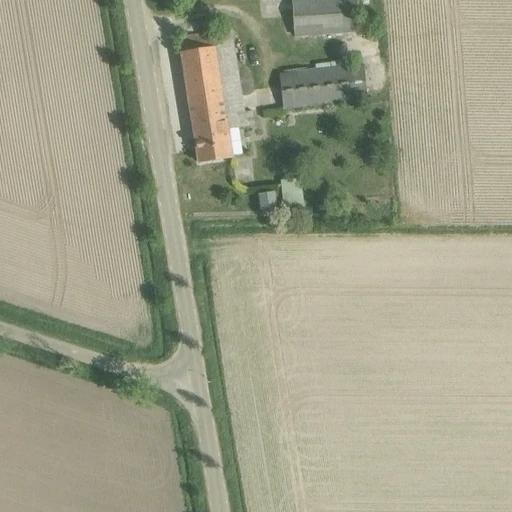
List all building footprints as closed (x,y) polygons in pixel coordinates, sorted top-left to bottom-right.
[(318,0),(293,2),(293,36),(358,32),(356,0),(318,0)] [(178,26),(200,164),(249,156),(244,127),(247,127),(247,126),(254,125),(252,113),(244,114),(231,31),(207,35),(206,29),(201,30),(200,22),(178,26)] [(278,74),(282,110),(365,101),(361,66),(278,74)] [(301,178),(281,179),(283,211),(303,210),(301,178)] [(259,195),(262,215),(278,213),(275,193),(259,195)]
